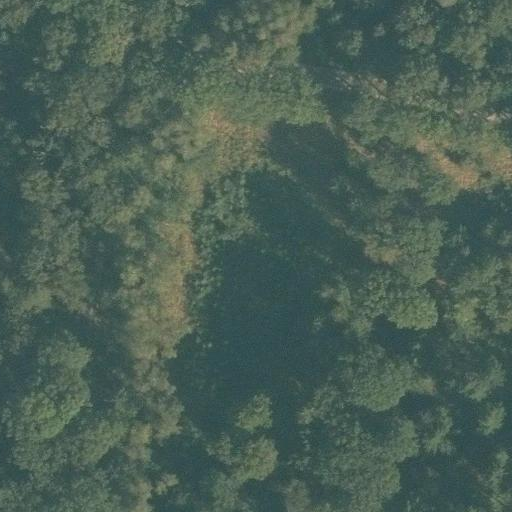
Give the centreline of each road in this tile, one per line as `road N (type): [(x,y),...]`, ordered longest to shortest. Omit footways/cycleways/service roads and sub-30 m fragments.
road 1 (unclassified): [(511,112),(125,30),(71,0)]
road 2 (track): [(95,321),(125,30)]
road 3 (track): [(83,511),(95,321)]
